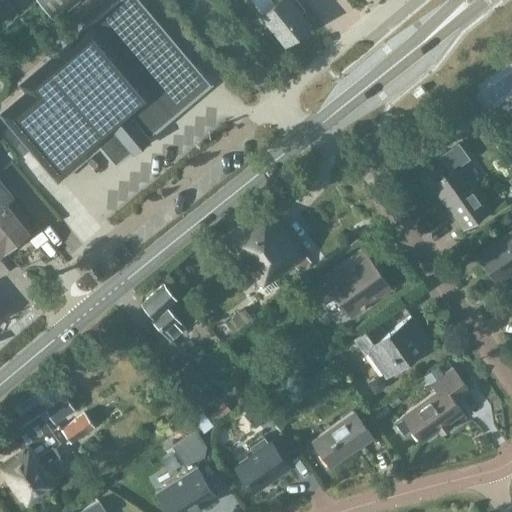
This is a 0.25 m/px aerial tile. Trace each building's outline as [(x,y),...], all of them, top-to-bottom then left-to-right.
[(24,90),(0,110),(0,114),(56,181),(104,141),(115,155),(205,78),(139,0),(115,0),(17,83),(24,90)] [(37,0),(38,1),(54,20),(78,0),(37,0)] [(261,11),(285,41),(309,22),(295,5),(300,1),(298,0),(254,0),(253,5),(260,12),(261,11)] [(440,175),(430,182),(463,228),(489,209),(480,197),(479,198),(472,189),(473,188),(457,165),(467,158),(457,144),(441,156),(450,168),(443,173),(442,172),(439,174),(440,175)] [(0,249),(24,230),(2,202),(11,194),(0,180),(0,249)] [(273,281),(287,270),(291,275),(297,271),(298,272),(311,263),(305,256),(304,257),(265,206),(221,239),(258,287),(270,278),(273,281)] [(40,230),(29,240),(35,247),(46,238),(40,230)] [(511,230),(476,256),(494,281),(511,268),(511,230)] [(343,262),(304,291),(317,309),(334,296),(350,317),(388,288),(368,261),(360,250),(343,262)] [(140,303),(152,316),(150,318),(170,339),(185,326),(173,312),(181,305),(162,284),(140,303)] [(190,307),(185,310),(193,322),(198,318),(190,307)] [(247,308),(227,322),(233,330),(253,316),(247,308)] [(383,335),(375,324),(353,341),(364,355),(367,353),(384,377),(429,345),(409,317),(383,335)] [(349,323),(342,328),(348,336),(355,331),(349,323)] [(206,381),(187,360),(172,373),(193,396),(196,393),(205,404),(215,395),(204,383),(206,381)] [(437,366),(424,376),(430,384),(443,374),(437,366)] [(454,403),(468,392),(451,369),(443,374),(430,384),(435,391),(401,416),(420,442),(460,412),(454,403)] [(244,381),(235,390),(244,400),(253,391),(244,381)] [(254,396),(241,405),(256,424),(268,415),(254,396)] [(311,440),(329,466),(371,436),(353,410),(311,440)] [(203,411),(193,418),(203,433),(213,426),(203,411)] [(60,429),(71,443),(94,426),(83,412),(60,429)] [(13,434),(23,449),(0,465),(25,501),(51,483),(41,469),(59,457),(51,445),(56,441),(39,417),(13,434)] [(155,491),(168,511),(188,511),(215,496),(193,461),(203,455),(205,445),(196,430),(171,445),(187,471),(155,491)] [(246,481),(252,490),(287,465),(270,440),(271,439),(270,438),(267,441),(263,436),(249,446),(252,451),(232,465),(233,466),(234,465),(243,478),(243,479),(245,482),(246,481)] [(105,511),(97,500),(78,511),(105,511)]
